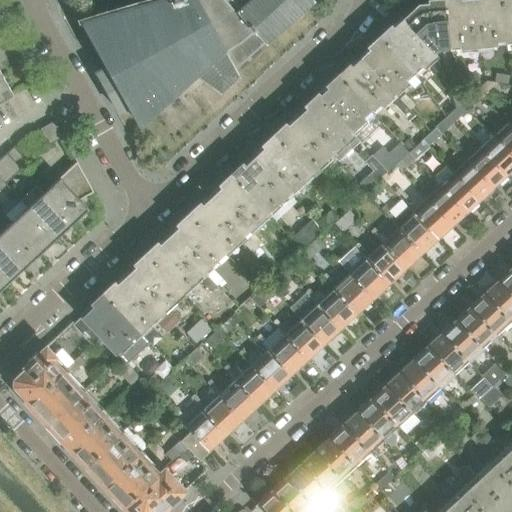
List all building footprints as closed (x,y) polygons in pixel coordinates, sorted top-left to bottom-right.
[(266,43),(293,18),(294,17),(301,11),(312,1),(311,0),(310,1),(309,0),(251,0),(251,1),(249,0),(164,0),(156,3),(155,3),(106,17),(94,20),(83,23),(82,24),(88,34),(107,68),(96,73),(98,75),(101,83),(108,83),(116,96),(112,101),(112,103),(118,112),(128,106),(132,113),(138,124),(139,124),(147,116),(149,114),(182,85),(193,75),(198,78),(221,94),(239,78),(235,70),(238,67),(245,60),(249,57),(258,49),(265,42),(266,43)] [(449,48),(443,0),(441,0),(429,1),(430,5),(419,6),(392,30),(390,27),(380,37),(413,71),(420,64),(422,66),(436,54),(435,52),(439,49),(449,48)] [(506,42),(501,0),(474,0),(458,2),(457,0),(443,0),(449,48),(456,47),(456,49),(496,46),(496,43),(506,42)] [(511,0),(501,0),(506,42),(511,41),(511,0)] [(413,71),(380,37),(369,46),(372,49),(351,69),(348,66),(338,76),(370,110),(379,102),(381,104),(408,79),(406,77),(413,71)] [(442,75),(438,65),(432,67),(436,77),(442,75)] [(480,81),(475,72),(464,78),(469,87),(480,81)] [(0,102),(12,95),(1,75),(0,73),(0,102)] [(508,84),(509,78),(496,74),(494,81),(508,84)] [(370,110),(338,76),(328,85),(330,88),(319,98),(353,134),(354,133),(352,132),(366,119),(364,116),(370,110)] [(488,92),(497,84),(487,82),(481,87),(488,92)] [(478,101),(488,92),(481,87),(472,95),(478,101)] [(460,105),(466,100),(457,92),(450,95),(456,109),(460,105)] [(353,134),(319,98),(317,95),(306,105),(309,108),(287,128),(284,125),(274,135),(309,173),(353,134)] [(414,107),(404,97),(400,101),(410,111),(414,107)] [(466,111),(474,103),(468,97),(466,100),(460,105),(466,111)] [(410,111),(400,101),(397,98),(393,101),(396,104),(394,106),(409,121),(414,116),(410,111)] [(454,123),(466,111),(460,105),(456,109),(448,116),(454,123)] [(441,135),(454,123),(448,116),(435,128),(441,135)] [(54,121),(40,129),(49,145),(63,137),(54,121)] [(511,125),(509,122),(508,121),(492,136),(506,152),(511,152),(511,125)] [(429,147),(441,135),(435,128),(423,140),(429,147)] [(309,173),(274,135),(263,145),(266,148),(244,168),(242,165),(231,175),(267,213),(309,173)] [(511,152),(506,152),(492,136),(478,149),(492,163),(497,164),(506,174),(510,170),(511,171),(511,170),(511,152)] [(395,166),(409,152),(402,145),(380,165),(387,173),(395,166)] [(27,163),(13,147),(6,154),(20,169),(27,163)] [(506,174),(497,164),(492,163),(478,149),(465,161),(480,176),(483,177),(492,187),(497,182),(498,184),(506,177),(504,175),(506,174)] [(401,173),(416,160),(409,152),(395,166),(401,173)] [(20,169),(6,154),(0,159),(0,179),(5,184),(20,169)] [(492,187),(483,177),(480,176),(465,161),(452,173),(467,189),(471,189),(479,198),(483,195),(485,196),(492,189),(491,188),(492,187)] [(479,198),(471,189),(467,189),(452,173),(439,186),(452,201),(456,202),(465,211),(469,208),(471,209),(478,202),(477,200),(479,198)] [(267,213),(231,175),(221,185),(223,187),(202,208),(199,205),(189,214),(224,252),(267,213)] [(80,200),(59,178),(43,193),(71,224),(88,208),(80,200)] [(452,201),(439,186),(433,179),(419,192),(425,198),(440,214),(443,215),(452,224),(456,220),(457,222),(465,214),(464,213),(465,211),(456,202),(452,201)] [(71,224),(43,193),(36,185),(20,201),(26,208),(56,239),(71,224)] [(409,199),(400,189),(395,193),(404,203),(409,199)] [(452,224),(443,215),(440,214),(425,198),(412,210),(426,226),(429,227),(438,237),(443,233),(444,234),(452,227),(450,225),(452,224)] [(438,237),(429,227),(426,226),(412,210),(408,207),(396,219),(384,206),(380,210),(398,229),(421,253),(427,247),(428,246),(429,248),(437,241),(435,239),(438,237)] [(56,239),(26,208),(11,222),(40,253),(56,239)] [(324,229),(337,217),(331,211),(318,223),(324,229)] [(344,230),(356,219),(349,211),(337,222),(344,230)] [(181,292),(224,252),(189,214),(178,224),(181,227),(170,237),(159,247),(156,244),(146,254),(181,292)] [(301,249),(321,231),(311,220),(292,239),(301,249)] [(40,253),(11,222),(0,232),(0,241),(24,268),(40,253)] [(421,253),(398,229),(387,239),(382,233),(380,235),(374,228),(370,232),(382,244),(404,268),(411,262),(412,263),(420,256),(419,254),(421,253)] [(268,250),(254,235),(250,239),(263,253),(264,254),(268,250)] [(263,253),(250,239),(244,244),(257,259),(263,253)] [(308,261),(324,247),(316,239),(301,253),(308,261)] [(24,268),(0,241),(0,273),(8,283),(24,268)] [(364,250),(358,244),(354,247),(360,254),(364,250)] [(404,268),(382,244),(366,259),(388,283),(394,278),(395,277),(396,278),(404,271),(402,270),(404,268)] [(138,331),(181,292),(146,254),(135,264),(138,267),(116,287),(114,284),(103,294),(138,331)] [(388,283),(366,259),(357,268),(352,262),(348,265),(342,258),(338,262),(350,274),(371,298),(378,292),(380,293),(389,285),(388,283)] [(511,270),(508,272),(507,271),(496,281),(497,283),(505,290),(510,290),(511,292),(511,270)] [(223,280),(214,271),(207,277),(217,286),(223,280)] [(0,290),(8,283),(0,273),(0,290)] [(332,281),(325,274),(322,277),(329,284),(332,281)] [(371,298),(350,274),(333,289),(355,314),(362,307),(363,309),(371,301),(370,300),(371,298)] [(217,288),(207,278),(201,283),(211,293),(217,288)] [(511,292),(510,290),(505,290),(497,283),(494,286),(493,284),(482,294),(483,296),(491,304),(496,304),(511,321),(511,292)] [(259,308),(275,293),(267,284),(251,299),(259,308)] [(355,314),(333,289),(324,297),(319,292),(315,295),(309,289),(305,293),(317,305),(339,329),(345,323),(346,322),(347,324),(355,317),(353,315),(355,314)] [(138,331),(103,294),(93,303),(96,306),(83,317),(100,337),(115,352),(138,331)] [(511,322),(511,321),(496,304),(491,304),(483,296),(480,299),(479,297),(468,307),(469,309),(476,316),(482,316),(499,335),(511,322)] [(299,310),(293,304),(289,308),(295,314),(299,310)] [(339,329),(317,305),(300,320),(322,344),(329,337),(331,339),(339,332),(337,330),(339,329)] [(499,335),(482,316),(476,316),(469,309),(466,312),(465,310),(455,320),(464,329),(468,330),(485,348),(499,335)] [(180,322),(170,311),(164,317),(174,327),(180,322)] [(92,344),(100,337),(83,317),(75,325),(92,344)] [(174,327),(164,317),(157,324),(167,334),(174,327)] [(223,336),(233,327),(227,320),(217,329),(223,336)] [(322,344),(300,320),(292,327),(287,321),(282,326),(276,320),(272,323),(278,329),(306,359),(312,354),(313,353),(314,354),(322,347),(321,345),(322,344)] [(485,348),(468,330),(464,329),(455,320),(454,320),(455,322),(452,325),(451,323),(441,332),(450,342),(454,343),(471,361),(485,348)] [(195,344),(210,330),(202,321),(187,334),(195,344)] [(306,359),(278,329),(265,341),(260,335),(256,338),(262,344),(290,374),(297,368),(298,369),(306,362),(304,360),(306,359)] [(214,349),(224,339),(217,331),(206,341),(214,349)] [(471,361),(454,343),(450,342),(441,332),(439,333),(441,335),(438,338),(437,336),(427,345),(435,356),(441,356),(457,373),(471,361)] [(290,374),(262,344),(245,359),(251,366),(273,389),(280,383),(282,384),(289,377),(288,376),(290,374)] [(457,373),(441,356),(435,356),(427,345),(425,347),(427,348),(424,351),(423,349),(413,358),(422,368),(425,368),(442,387),(457,373)] [(83,392),(63,371),(52,359),(54,356),(45,347),(24,367),(26,368),(21,373),(17,377),(16,388),(27,400),(25,401),(47,425),(83,392)] [(193,367),(203,357),(196,350),(185,360),(193,367)] [(442,387),(425,368),(422,368),(413,358),(411,359),(413,361),(410,364),(408,362),(399,371),(407,381),(411,381),(428,400),(442,387)] [(273,389),(251,366),(242,373),(236,367),(232,370),(227,365),(223,369),(234,381),(257,404),(264,398),(265,400),(273,392),(272,391),(273,389)] [(428,400),(411,381),(407,381),(399,371),(397,373),(399,374),(396,377),(394,375),(385,384),(394,394),(398,394),(415,412),(428,400)] [(151,389),(159,382),(153,375),(145,383),(151,389)] [(492,387),(499,381),(496,378),(488,378),(486,375),(483,378),(492,387)] [(217,387),(210,380),(207,383),(213,390),(217,387)] [(257,404),(234,381),(218,396),(240,420),(246,414),(247,413),(249,415),(257,407),(255,406),(257,404)] [(482,395),(491,387),(486,382),(478,390),(482,395)] [(167,393),(158,384),(151,391),(160,400),(167,393)] [(415,412),(398,394),(394,394),(385,384),(383,386),(385,387),(382,390),(380,389),(371,397),(379,407),(383,407),(400,426),(415,412)] [(108,408),(125,392),(118,385),(101,401),(108,408)] [(489,408),(502,396),(494,387),(481,399),(489,408)] [(156,399),(148,391),(144,396),(151,404),(156,399)] [(120,433),(101,412),(83,392),(47,425),(85,466),(120,433)] [(201,402),(194,395),(191,399),(197,405),(201,402)] [(464,412),(478,399),(474,395),(460,408),(464,412)] [(240,420),(218,396),(203,410),(225,434),(230,429),(231,428),(233,430),(240,423),(239,421),(240,420)] [(400,426),(383,407),(379,407),(371,397),(369,399),(370,400),(368,403),(366,402),(357,410),(366,420),(369,420),(387,439),(400,426)] [(225,434),(203,410),(198,406),(181,422),(190,432),(207,450),(215,443),(216,445),(224,438),(223,436),(225,434)] [(455,420),(463,413),(459,408),(451,416),(455,420)] [(511,423),(511,415),(505,408),(496,416),(507,428),(511,423)] [(166,429),(176,419),(168,410),(158,420),(166,429)] [(387,439),(369,420),(366,420),(357,410),(355,412),(356,413),(354,416),(352,415),(343,423),(352,433),(355,433),(373,451),(387,439)] [(441,434),(449,426),(443,420),(435,428),(441,434)] [(373,451),(355,433),(352,433),(343,423),(341,425),(342,427),(339,429),(338,428),(328,437),(338,446),(342,446),(359,465),(367,458),(373,451)] [(158,473),(140,454),(139,453),(144,448),(144,444),(136,435),(133,435),(126,428),(121,433),(120,433),(85,466),(123,507),(158,473)] [(207,450),(190,432),(181,440),(200,460),(209,452),(207,450)] [(359,465),(342,446),(338,446),(328,437),(327,438),(328,440),(325,442),(324,441),(315,449),(325,459),(329,460),(345,478),(359,465)] [(421,450),(428,442),(423,437),(415,444),(421,450)] [(485,444),(479,438),(474,443),(480,449),(485,444)] [(500,447),(492,438),(485,444),(493,453),(500,447)] [(172,461),(187,448),(180,441),(165,454),(172,461)] [(493,453),(485,444),(479,450),(487,459),(493,453)] [(511,508),(511,447),(479,479),(509,511),(511,508)] [(345,478),(329,460),(325,459),(315,449),(313,451),(314,453),(311,455),(310,454),(300,463),(310,472),(315,473),(331,490),(345,478)] [(331,490),(315,473),(310,472),(300,463),(299,464),(300,466),(297,468),(296,467),(286,476),(295,485),(301,485),(317,503),(331,490)] [(159,511),(161,511),(184,491),(175,481),(173,483),(169,478),(176,471),(169,464),(161,471),(158,473),(123,507),(127,511),(129,510),(131,511),(157,511),(159,511)] [(379,492),(392,479),(387,474),(374,487),(379,492)] [(307,511),(317,503),(301,485),(295,485),(286,476),(285,477),(286,479),(283,482),(282,480),(272,489),(282,498),(285,498),(297,511),(307,511)] [(508,511),(509,511),(479,479),(442,511),(508,511)] [(297,511),(285,498),(282,498),(272,489),(271,490),(272,492),(269,494),(268,493),(256,504),(257,505),(261,509),(263,511),(297,511)]
